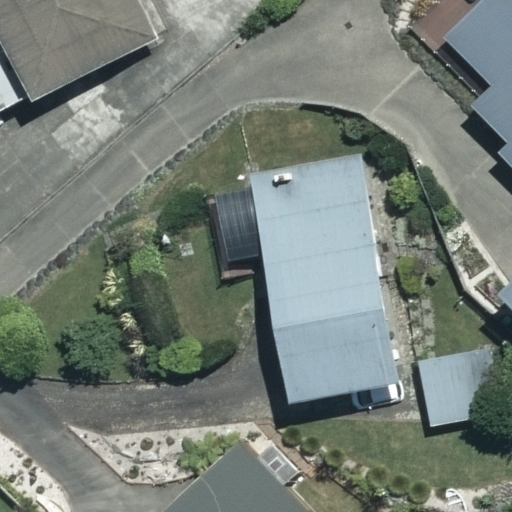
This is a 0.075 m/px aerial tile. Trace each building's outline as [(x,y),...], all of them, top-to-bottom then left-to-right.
[(0,0),(0,117),(165,41),(145,0),(0,0)] [(511,276),(502,284),(511,293),(511,0),(484,0),(443,46),(485,83),(464,105),(511,148),(511,276)] [(257,176),(293,393),(410,374),(375,157),(257,176)] [(492,343),(429,350),(438,428),(501,421),(492,343)] [(329,511),(248,429),(162,511),(329,511)]
